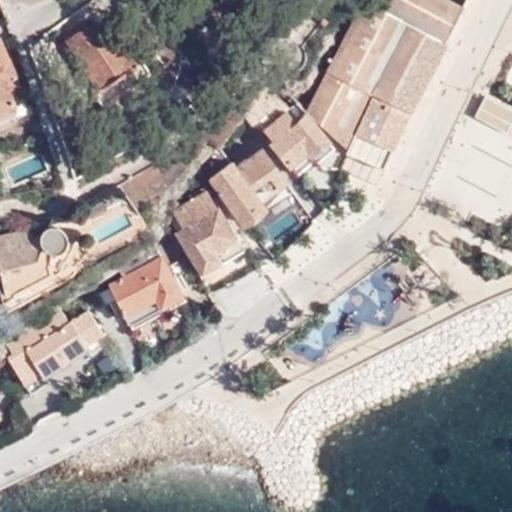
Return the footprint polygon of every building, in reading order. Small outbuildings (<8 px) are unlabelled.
[(411,113),(448,43),(365,0),(364,0),(303,108),(347,150),(373,96),(375,96),(411,113)] [(365,0),(448,43),(466,9),(449,0),(365,0)] [(58,24),(63,31),(85,16),(80,9),(58,24)] [(94,29),(85,16),(63,31),(92,73),(86,76),(106,106),(112,101),(103,88),(146,60),(135,43),(129,48),(114,26),(107,32),(99,30),(97,28),(94,29)] [(0,112),(16,106),(21,118),(29,114),(17,85),(21,84),(1,36),(0,36),(0,112)] [(146,60),(103,88),(112,101),(154,72),(146,60)] [(311,158),(330,144),(303,108),(293,115),(289,110),(293,108),(281,92),(248,116),(255,125),(269,129),(277,140),(276,141),(299,172),(314,162),(311,158)] [(360,161),(384,171),(411,113),(375,96),(349,153),(360,161)] [(510,128),(511,122),(511,111),(485,99),(476,118),(507,132),(510,128)] [(16,106),(0,112),(0,127),(21,118),(16,106)] [(267,149),(240,168),(223,143),(207,160),(217,174),(215,176),(248,222),(277,202),(283,209),(301,197),(267,149)] [(311,158),(314,162),(316,164),(317,165),(336,151),(330,144),(311,158)] [(314,162),(299,172),(301,175),(316,164),(314,162)] [(207,191),(204,186),(191,194),(193,198),(207,191)] [(218,206),(217,207),(207,191),(193,198),(172,221),(203,272),(205,273),(209,279),(214,280),(224,274),(225,270),(224,267),(222,264),(245,249),(218,206)] [(0,299),(2,303),(55,275),(45,255),(47,255),(51,254),(55,252),(58,249),(60,245),(61,241),(61,237),(59,233),(57,229),(53,227),(49,226),(45,225),(41,226),(40,229),(34,232),(31,226),(0,229),(0,299)] [(147,253),(152,264),(139,271),(111,286),(113,289),(103,294),(109,305),(119,299),(131,322),(161,306),(162,308),(183,296),(174,278),(183,273),(177,261),(168,266),(165,261),(184,250),(176,237),(147,253)] [(139,271),(152,264),(147,253),(134,260),(139,271)] [(79,300),(90,318),(93,316),(95,319),(111,309),(109,305),(103,294),(100,288),(79,300)] [(161,306),(131,322),(135,329),(186,301),(183,296),(162,308),(161,306)] [(114,349),(95,319),(93,316),(90,318),(55,337),(48,325),(8,345),(33,394),(52,384),(49,377),(92,354),(96,359),(114,349)]
